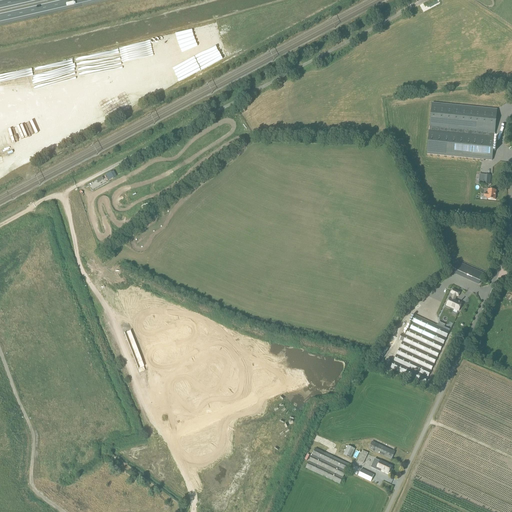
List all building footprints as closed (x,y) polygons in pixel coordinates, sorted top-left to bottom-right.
[(497,109),(432,103),(427,154),(492,161),(497,109)] [(111,172),(105,175),(108,181),(114,178),(111,172)] [(496,191),(488,190),(488,194),(484,193),(484,197),(487,198),(487,199),(495,200),(496,191)] [(458,262),(453,272),(479,283),(483,273),(458,262)] [(462,304),(454,300),(456,296),(458,296),(459,293),(453,290),(451,293),(453,294),(451,299),(450,298),(447,306),(458,311),(462,304)] [(403,342),(390,368),(425,384),(449,331),(437,326),(415,316),(406,335),(402,334),(399,340),(403,342)] [(444,327),(445,325),(439,322),(437,326),(449,331),(450,330),(444,327)] [(372,441),(369,449),(392,459),(395,452),(372,441)] [(343,455),(351,458),(355,449),(348,446),(343,455)] [(306,468),(340,485),(349,464),(315,448),(306,468)] [(357,461),(363,464),(369,453),(362,450),(357,461)] [(375,459),(371,467),(376,470),(377,468),(388,474),(391,466),(380,461),(380,462),(375,459)] [(350,473),(357,476),(360,469),(354,466),(350,473)] [(371,482),(374,476),(361,469),(358,476),(371,482)]
